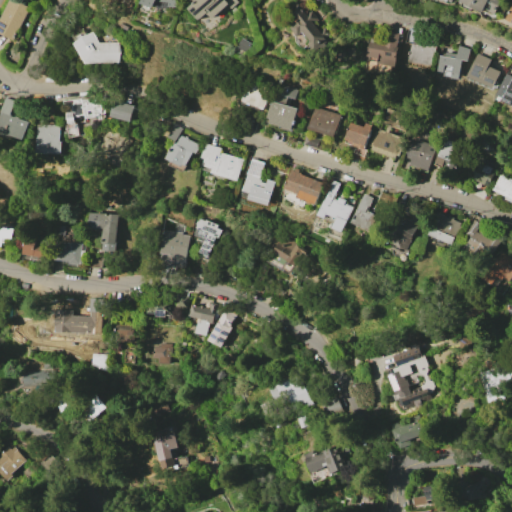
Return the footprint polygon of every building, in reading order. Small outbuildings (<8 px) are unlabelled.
[(0,21),(10,0),(16,0),(30,7),(13,40),(0,33),(0,21)] [(143,0),(180,0),(180,7),(170,6),(170,2),(158,1),(155,8),(143,3),(143,0)] [(236,0),(238,2),(231,9),(227,5),(213,18),(207,13),(200,20),(189,8),(192,4),(188,0),(236,0)] [(503,0),(500,7),(499,6),(495,14),(484,9),(483,11),(460,0),(503,0)] [(296,22),(295,22),(298,20),(292,13),(301,7),(307,14),(311,10),(318,19),(314,23),(320,30),(324,26),(331,35),(327,38),(329,41),(318,50),(317,49),(314,51),(308,44),(311,41),(303,32),(297,37),(290,27),(296,22)] [(369,42),(384,45),(386,30),(399,32),(397,47),(398,47),(395,67),(377,64),(378,58),(367,56),(369,42)] [(83,36),(95,31),(101,44),(120,43),(123,52),(121,63),(86,64),(74,43),(83,36)] [(242,37),(252,43),(247,52),(237,46),(242,37)] [(410,43),(419,44),(420,42),(435,44),(432,65),(408,61),(410,43)] [(440,55),(445,56),(446,52),(457,54),(459,45),(471,49),(469,61),(463,59),(459,79),(442,76),(443,71),(437,70),(440,55)] [(478,53),(492,59),(489,66),(501,71),(494,87),(468,75),(478,53)] [(391,64),(367,63),(366,71),(391,72),(391,64)] [(507,73),(511,75),(511,103),(504,100),(504,98),(497,94),(507,73)] [(248,79),(272,86),(265,107),(242,100),(248,79)] [(296,99),(276,93),(280,81),(299,87),(296,99)] [(0,111),(5,97),(15,100),(10,115),(28,121),(22,139),(0,131),(0,111)] [(103,99),(105,115),(84,119),(83,114),(79,115),(79,117),(73,117),(74,122),(67,124),(62,100),(83,98),(103,99)] [(113,100),(134,106),(130,121),(109,116),(113,100)] [(272,100),(298,108),(295,120),(296,120),(295,124),(293,124),(292,129),(292,131),(279,127),(279,125),(270,123),(271,118),(268,117),(272,100)] [(314,106),(341,114),(334,136),(308,128),(314,106)] [(375,128),(383,131),(385,125),(380,123),(385,108),(408,116),(403,131),(389,126),(387,132),(405,138),(399,155),(396,154),(395,158),(369,149),(371,145),(369,145),(375,128)] [(350,122),(363,126),(364,122),(371,124),(363,148),(343,142),(350,122)] [(35,124),(58,125),(58,141),(60,141),(59,153),(35,153),(35,124)] [(174,140),(167,136),(174,124),(182,128),(179,134),(200,145),(196,153),(193,152),(186,165),(183,164),(181,166),(165,157),(174,140)] [(410,137),(436,145),(428,170),(409,163),(410,159),(404,156),(410,137)] [(444,138),(469,148),(462,166),(461,165),(458,172),(434,162),(444,138)] [(205,143),(221,147),(220,152),(243,159),(236,180),(211,172),(212,168),(202,165),(204,158),(201,157),(205,143)] [(251,159),(265,162),(259,181),(266,183),(267,179),(275,181),(268,204),(248,198),(250,192),(242,190),(251,159)] [(474,164),(494,172),(488,186),(472,179),(474,174),(471,172),(474,164)] [(291,169),(294,170),(295,168),(299,169),(298,172),(324,182),(315,204),(296,197),(297,194),(284,189),(291,169)] [(499,174),(511,180),(511,199),(491,189),(499,174)] [(332,180),(340,183),(333,198),(337,199),(339,196),(346,199),(344,203),(353,207),(342,232),(332,227),(336,218),(326,214),(324,218),(317,214),(332,180)] [(363,193),(373,197),(367,211),(378,215),(371,231),(351,222),(363,193)] [(423,217),(407,250),(390,242),(406,209),(423,217)] [(89,212),(118,214),(116,251),(101,250),(103,229),(88,228),(89,212)] [(436,212),(447,217),(447,216),(461,222),(451,244),(426,233),(436,212)] [(197,224),(195,224),(196,221),(198,221),(199,218),(205,221),(206,219),(218,224),(217,228),(222,230),(219,237),(216,236),(214,241),(215,242),(210,256),(200,252),(205,239),(193,234),(197,224)] [(474,218),(483,223),(480,229),(497,238),(489,252),(486,250),(482,255),(463,244),(466,238),(463,237),(474,218)] [(0,226),(11,228),(10,239),(4,238),(3,243),(0,242),(0,226)] [(162,230),(182,232),(182,234),(189,235),(186,262),(172,261),(173,254),(160,253),(162,230)] [(281,236),(269,258),(299,275),(296,282),(316,293),(328,273),(304,259),(308,251),(281,236)] [(24,238),(35,240),(35,245),(48,247),(47,258),(21,253),(24,238)] [(55,241),(81,243),(80,264),(69,264),(69,260),(54,259),(55,241)] [(479,275),(499,247),(511,256),(511,274),(501,290),(479,275)] [(176,296),(188,296),(187,307),(175,306),(176,296)] [(56,308),(73,309),(72,314),(90,315),(90,311),(89,311),(90,297),(103,298),(101,333),(92,333),(92,338),(84,338),(84,336),(56,335),(56,331),(55,331),(56,308)] [(172,314),(146,313),(147,299),(173,301),(172,314)] [(191,304),(209,308),(210,302),(218,304),(213,322),(210,321),(206,336),(195,333),(198,323),(200,323),(201,319),(188,316),(191,304)] [(225,308),(236,314),(230,326),(232,327),(222,347),(208,339),(225,308)] [(135,324),(135,342),(113,341),(113,323),(135,324)] [(170,343),(169,363),(157,363),(157,358),(152,358),(152,346),(158,347),(158,343),(170,343)] [(433,382),(436,390),(429,393),(431,398),(421,402),(422,404),(417,406),(416,404),(406,408),(405,405),(402,406),(400,399),(392,402),(389,396),(396,393),(389,374),(396,372),(395,368),(399,366),(395,354),(418,345),(422,355),(424,355),(428,366),(427,366),(429,369),(427,373),(429,380),(433,382)] [(91,353),(108,354),(107,371),(90,364),(91,353)] [(397,372),(395,356),(383,358),(385,374),(397,372)] [(478,371),(505,362),(511,381),(501,385),(505,397),(489,402),(478,371)] [(24,385),(23,371),(51,369),(52,384),(24,385)] [(302,383),(312,404),(297,412),(286,391),(302,383)] [(105,407),(89,421),(78,409),(94,395),(105,407)] [(336,395),(343,411),(328,417),(321,401),(336,395)] [(60,415),(54,403),(68,396),(74,408),(60,415)] [(268,401),(272,410),(264,414),(260,404),(268,401)] [(402,420),(404,426),(414,423),(412,417),(419,414),(426,433),(409,439),(411,444),(410,444),(411,448),(400,451),(391,424),(402,420)] [(166,428),(168,435),(175,433),(179,447),(173,448),(173,450),(172,450),(176,465),(163,468),(153,432),(166,428)] [(311,429),(315,435),(306,440),(302,434),(311,429)] [(303,453),(312,450),(313,453),(337,443),(347,468),(315,481),(303,453)] [(0,451),(6,446),(9,449),(12,446),(24,460),(9,473),(11,475),(5,480),(0,474),(0,451)] [(50,455),(57,463),(47,472),(39,464),(50,455)] [(413,505),(412,496),(423,495),(422,484),(436,482),(436,479),(446,478),(449,501),(438,503),(438,498),(426,500),(426,503),(413,505)]
